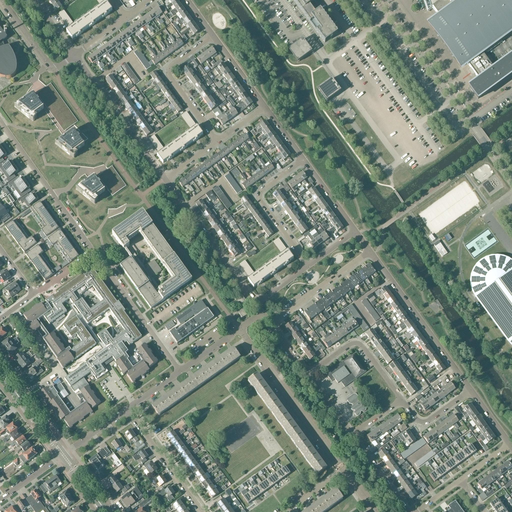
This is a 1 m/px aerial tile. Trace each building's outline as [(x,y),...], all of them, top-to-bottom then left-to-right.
[(178,2),(176,0),(170,0),(169,1),(171,4),(167,7),(168,9),(173,6),(178,2)] [(293,0),(325,43),(337,34),(311,0),(293,0)] [(511,0),(424,0),(428,10),(432,7),(439,17),(429,24),(461,68),(467,63),(482,53),(482,52),(502,38),(504,40),(511,34),(511,0)] [(65,5),(63,3),(61,5),(59,2),(53,6),(56,12),(62,7),(65,5)] [(106,15),(112,10),(106,2),(93,12),(99,20),(104,16),(105,17),(107,16),(106,15)] [(178,2),(173,6),(175,9),(170,12),(172,14),(182,7),(178,2)] [(185,12),(182,7),(172,14),(173,16),(178,13),(180,16),(185,12)] [(153,11),(158,18),(160,17),(159,15),(162,14),(158,8),(153,11)] [(156,20),(158,18),(153,11),(148,15),(152,21),(155,19),(156,20)] [(91,26),(92,27),(94,25),(93,24),(99,20),(93,12),(80,22),(86,30),(91,26)] [(189,17),(185,12),(180,16),(182,19),(177,22),(179,24),(189,17)] [(143,19),(148,26),(150,24),(150,23),(152,21),(148,15),(143,19)] [(180,26),(183,24),(185,27),(187,25),(192,21),(189,17),(179,24),(180,26)] [(146,27),(148,26),(143,19),(138,22),(142,28),(145,26),(146,27)] [(187,25),(187,26),(189,28),(180,35),(185,42),(187,40),(184,35),(188,32),(196,26),(192,21),(187,25)] [(80,33),(86,30),(80,22),(66,31),(72,39),(78,35),(79,36),(81,34),(80,33)] [(140,30),(142,28),(138,22),(133,26),(137,31),(138,32),(138,33),(141,31),(140,30)] [(128,29),(132,35),(135,33),(138,36),(140,35),(139,35),(138,33),(138,32),(137,31),(133,26),(129,28),(128,29)] [(200,31),(196,26),(188,32),(190,34),(192,32),(194,35),(200,31)] [(12,51),(9,47),(8,47),(6,47),(5,48),(3,41),(3,40),(6,38),(7,38),(0,28),(0,77),(0,78),(2,79),(5,79),(7,80),(9,79),(11,79),(13,78),(14,77),(15,75),(16,73),(17,71),(17,68),(17,66),(16,61),(14,56),(12,51)] [(130,37),(132,35),(128,29),(123,33),(128,40),(131,38),(130,37)] [(126,42),(128,40),(123,33),(118,37),(122,43),(125,40),(126,42)] [(120,44),(122,43),(118,37),(113,40),(118,47),(121,46),(120,44)] [(172,38),(171,39),(172,41),(171,42),(173,45),(170,47),(174,52),(179,49),(175,44),(173,41),(174,40),(172,38)] [(179,49),(183,45),(178,38),(176,39),(178,42),(175,44),(179,49)] [(116,49),(118,47),(113,40),(108,44),(112,50),(115,48),(116,49)] [(290,49),(299,62),(312,53),(303,40),(290,49)] [(104,47),(103,48),(108,55),(110,57),(112,55),(110,53),(111,53),(110,52),(112,50),(108,44),(104,47)] [(169,55),(166,51),(164,48),(165,47),(163,45),(161,46),(163,48),(162,49),(164,52),(161,54),(164,59),(169,55)] [(174,52),(170,47),(169,45),(167,46),(169,48),(166,51),(169,55),(174,52)] [(106,56),(108,58),(110,57),(108,55),(103,48),(98,51),(102,57),(105,55),(106,56)] [(211,58),(214,56),(215,57),(217,56),(216,54),(212,48),(207,52),(211,58)] [(93,55),(98,62),(101,60),(100,59),(102,57),(98,51),(93,55)] [(160,62),(156,57),(154,55),(155,54),(153,52),(152,53),(153,55),(152,56),(154,59),(151,61),(155,66),(160,62)] [(202,56),(206,61),(208,64),(210,62),(208,59),(211,58),(207,52),(202,56)] [(511,74),(511,56),(494,69),(482,53),(467,63),(472,70),(470,71),(472,75),(474,74),(479,80),(469,88),(478,100),(511,74)] [(160,62),(164,59),(161,54),(156,57),(160,62)] [(96,63),(98,62),(93,55),(88,58),(92,64),(96,62),(96,63)] [(197,59),(201,65),(206,61),(202,56),(197,59)] [(193,63),(195,65),(190,69),(188,66),(182,70),(186,75),(195,69),(198,67),(200,65),(196,60),(193,63)] [(182,69),(190,63),(188,61),(180,66),(182,69)] [(227,69),(223,63),(215,70),(218,75),(227,69)] [(186,75),(189,80),(195,76),(193,73),(197,71),(195,69),(186,75)] [(230,74),(227,69),(218,75),(220,77),(223,75),(225,78),(230,74)] [(116,72),(111,76),(105,80),(109,85),(115,81),(113,78),(117,75),(116,72)] [(150,76),(154,80),(159,77),(155,72),(150,76)] [(230,74),(225,78),(227,81),(225,82),(226,84),(224,86),(234,79),(230,74)] [(197,79),(195,76),(189,80),(193,86),(199,81),(201,80),(199,77),(197,79)] [(159,77),(154,80),(151,82),(151,81),(148,83),(149,85),(152,83),(153,84),(155,82),(157,85),(162,82),(159,77)] [(109,85),(111,88),(113,90),(119,86),(116,83),(121,80),(119,78),(115,81),(109,85)] [(202,79),(199,81),(193,86),(197,91),(203,86),(201,84),(203,82),(202,79)] [(238,84),(234,79),(224,86),(226,88),(230,85),(232,88),(238,84)] [(341,92),(331,79),(319,88),(328,101),(341,92)] [(165,86),(162,82),(157,85),(161,90),(165,86)] [(116,94),(117,95),(122,91),(127,88),(125,85),(123,83),(119,86),(113,90),(116,94)] [(241,89),(238,84),(232,88),(234,90),(232,92),(234,94),(241,89)] [(122,91),(117,95),(121,100),(126,96),(124,93),(133,87),(131,85),(127,88),(122,91)] [(161,90),(163,93),(164,95),(169,91),(165,86),(161,90)] [(204,89),(203,86),(197,91),(200,96),(208,90),(206,87),(204,89)] [(237,95),(238,96),(239,98),(245,94),(241,89),(234,94),(235,96),(237,95)] [(200,96),(204,101),(210,96),(208,94),(210,92),(208,90),(200,96)] [(172,95),(169,91),(164,95),(168,99),(170,97),(172,96),(172,95)] [(126,96),(121,100),(124,106),(130,101),(134,98),(130,93),(126,96)] [(44,109),(33,94),(14,107),(29,119),(44,109)] [(241,100),(237,103),(239,106),(249,99),(245,94),(239,98),(241,100)] [(176,100),(172,96),(168,99),(171,104),(176,100)] [(212,99),(210,96),(204,101),(208,106),(215,100),(213,97),(212,99)] [(125,106),(128,111),(134,107),(133,106),(136,105),(134,102),(136,100),(134,98),(130,101),(124,106),(125,106)] [(208,106),(211,111),(220,105),(216,99),(215,100),(208,106)] [(243,106),(245,109),(252,104),(249,99),(239,106),(235,109),(239,114),(241,112),(239,109),(243,106)] [(171,104),(174,108),(174,109),(179,105),(176,100),(171,104)] [(128,111),(132,116),(137,112),(135,109),(140,105),(138,103),(134,107),(128,111)] [(179,105),(174,109),(172,110),(171,109),(169,111),(170,113),(173,111),(173,112),(176,111),(178,114),(183,110),(179,105)] [(228,112),(233,118),(238,115),(232,106),(229,108),(231,110),(228,112)] [(142,108),(137,112),(132,116),(135,121),(141,117),(139,114),(143,110),(142,108)] [(216,118),(222,126),(228,122),(221,113),(217,108),(212,112),(214,115),(217,112),(219,115),(216,118)] [(221,113),(228,122),(233,118),(228,112),(223,116),(221,113)] [(146,114),(141,117),(135,121),(139,126),(145,122),(143,119),(147,116),(146,114)] [(150,118),(145,122),(139,126),(143,131),(149,127),(147,125),(152,121),(150,118)] [(269,126),(265,121),(260,125),(262,128),(257,131),(259,134),(269,126)] [(153,124),(149,127),(143,131),(147,136),(152,132),(150,130),(152,128),(155,126),(153,124)] [(262,139),(273,131),(269,126),(259,134),(264,130),(266,134),(261,137),(262,139)] [(195,140),(195,141),(198,140),(197,139),(203,135),(197,127),(183,136),(189,144),(195,140)] [(70,156),(84,146),(73,130),(55,144),(70,156)] [(273,131),(262,139),(264,141),(268,137),(271,140),(276,136),(273,131)] [(244,143),(247,141),(248,143),(250,141),(249,139),(245,134),(240,138),(244,143)] [(184,148),(189,144),(183,136),(170,146),(176,154),(182,150),(182,151),(185,149),(184,148)] [(269,148),(272,146),(274,145),(280,141),(276,136),(271,140),(269,141),(271,145),(268,146),(263,150),(265,152),(269,148)] [(240,138),(236,141),(239,146),(242,144),(244,147),(245,146),(247,148),(248,147),(247,144),(246,145),(244,143),(240,138)] [(239,146),(236,141),(231,145),(234,150),(239,146)] [(280,141),(274,145),(278,150),(283,146),(280,141)] [(231,145),(226,148),(230,153),(234,150),(231,145)] [(169,160),(169,161),(172,159),(171,158),(176,154),(170,146),(157,156),(163,164),(169,160)] [(280,153),(278,154),(275,156),(276,158),(287,151),(283,146),(278,150),(280,153)] [(226,148),(226,149),(221,152),(225,157),(230,153),(226,148)] [(290,156),(287,151),(276,158),(277,158),(278,160),(281,158),(283,161),(290,156)] [(217,155),(220,160),(225,157),(221,152),(217,155)] [(217,155),(212,159),(216,163),(220,160),(217,155)] [(212,159),(208,161),(207,162),(211,167),(216,163),(212,159)] [(3,163),(0,165),(0,169),(4,174),(15,166),(11,161),(5,165),(3,163)] [(207,162),(203,165),(206,170),(211,167),(207,162)] [(266,168),(269,173),(274,169),(269,162),(266,163),(268,166),(266,168)] [(198,169),(201,174),(206,170),(203,165),(198,169)] [(15,166),(4,174),(7,179),(6,180),(8,183),(14,178),(13,176),(18,172),(15,166)] [(261,171),(264,176),(269,173),(266,168),(261,171)] [(198,169),(197,170),(193,172),(197,177),(201,174),(198,169)] [(256,175),(260,180),(264,176),(261,171),(256,175)] [(188,176),(192,181),(197,177),(193,172),(188,176)] [(304,180),(307,178),(303,173),(298,176),(305,186),(307,184),(304,180)] [(251,178),(255,183),(260,180),(256,175),(251,178)] [(105,191),(94,176),(76,189),(91,202),(105,191)] [(184,179),(187,184),(192,181),(188,176),(184,179)] [(247,182),(250,186),(255,183),(251,178),(250,176),(248,177),(249,180),(247,182)] [(302,182),(304,186),(305,186),(298,176),(293,180),(297,186),(302,182)] [(15,179),(8,184),(10,187),(12,186),(15,191),(26,183),(23,178),(17,182),(15,179)] [(184,179),(179,183),(182,188),(187,184),(184,179)] [(293,180),(287,184),(292,190),(292,189),(294,193),(297,191),(294,188),(297,186),(293,180)] [(242,185),(245,190),(250,186),(247,182),(242,185)] [(26,183),(15,191),(21,198),(26,195),(24,192),(30,188),(26,183)] [(290,190),(286,184),(282,187),(284,190),(280,193),(279,190),(273,195),(277,200),(285,194),(284,194),(290,190)] [(307,197),(309,199),(317,193),(314,188),(308,192),(310,195),(307,197)] [(212,200),(215,198),(214,196),(210,191),(206,194),(210,201),(212,200)] [(321,198),(317,193),(309,199),(312,197),(315,202),(321,198)] [(27,195),(20,201),(22,204),(24,202),(27,207),(38,199),(34,194),(29,198),(27,195)] [(286,196),(285,194),(277,200),(280,205),(286,201),(283,197),(286,196)] [(241,200),(244,204),(249,201),(246,196),(241,200)] [(315,202),(317,204),(319,207),(325,203),(321,198),(315,202)] [(201,200),(196,204),(199,209),(207,203),(208,203),(207,200),(203,203),(201,200)] [(248,209),(253,206),(249,201),(244,204),(248,209)] [(288,203),(286,201),(280,205),(284,210),(293,203),(293,202),(292,203),(290,201),(288,203)] [(40,202),(30,210),(44,229),(41,231),(46,238),(54,232),(56,234),(47,240),(53,247),(55,245),(67,260),(60,265),(63,268),(69,264),(79,257),(60,231),(59,229),(40,202)] [(199,209),(202,212),(203,214),(208,210),(206,208),(209,206),(207,203),(199,209)] [(295,205),(293,203),(284,210),(288,215),(293,211),(291,207),(295,205)] [(321,209),(322,211),(323,212),(328,208),(325,203),(319,207),(317,208),(319,211),(321,209)] [(248,209),(251,214),(256,210),(253,206),(248,209)] [(323,212),(323,213),(324,214),(323,216),(324,218),(332,213),(328,208),(323,212)] [(5,210),(0,213),(0,220),(1,220),(3,223),(10,218),(5,210)] [(210,212),(208,210),(203,214),(206,219),(215,213),(213,210),(210,212)] [(255,219),(260,215),(256,210),(251,214),(255,219)] [(288,215),(291,219),(291,220),(297,216),(293,211),(288,215)] [(133,257),(121,266),(120,267),(151,310),(159,304),(161,302),(192,280),(142,212),(112,234),(112,235),(120,245),(121,244),(122,247),(124,249),(126,248),(127,248),(129,246),(126,242),(139,233),(149,246),(150,246),(159,257),(175,280),(161,290),(159,291),(160,293),(159,294),(133,257)] [(216,215),(215,213),(206,219),(210,224),(216,219),(214,217),(216,215)] [(300,213),(297,216),(291,220),(295,225),(301,221),(299,218),(301,216),(300,213)] [(328,219),(330,222),(336,218),(332,213),(324,218),(326,221),(328,219)] [(255,219),(258,223),(263,220),(260,215),(255,219)] [(216,219),(210,224),(213,229),(224,221),(222,218),(218,222),(216,219)] [(331,229),(334,227),(339,223),(336,218),(330,222),(332,224),(329,226),(331,229)] [(15,220),(5,227),(24,253),(26,255),(45,281),(55,274),(61,270),(58,266),(52,271),(41,255),(43,253),(38,246),(30,252),(29,250),(37,244),(32,237),(29,239),(15,220)] [(266,224),(263,220),(258,223),(262,228),(266,224)] [(217,233),(223,229),(221,227),(224,225),(222,222),(224,221),(213,229),(217,233)] [(302,223),(301,221),(295,225),(299,230),(304,226),(307,223),(305,221),(302,223)] [(343,228),(339,223),(334,227),(337,232),(343,228)] [(262,228),(265,233),(270,229),(266,224),(262,228)] [(308,231),(304,226),(299,230),(302,235),(308,231)] [(223,229),(217,233),(220,238),(229,232),(228,229),(225,232),(223,229)] [(265,233),(269,238),(273,234),(270,229),(265,233)] [(220,238),(222,240),(224,243),(230,239),(228,236),(231,234),(229,232),(220,238)] [(309,244),(313,250),(318,246),(314,240),(308,232),(303,236),(305,238),(307,236),(311,242),(309,244)] [(324,233),(319,236),(323,242),(328,238),(324,233)] [(319,236),(314,240),(318,246),(323,242),(319,236)] [(224,243),(226,246),(227,248),(236,242),(234,239),(232,241),(230,239),(224,243)] [(438,241),(433,245),(442,257),(447,254),(438,241)] [(236,242),(227,248),(231,253),(237,248),(235,246),(238,244),(236,242)] [(239,251),(237,248),(231,253),(235,258),(242,252),(240,250),(239,251)] [(288,263),(293,259),(287,251),(274,261),(280,269),(285,265),(286,266),(288,264),(288,263)] [(474,296),(508,342),(511,346),(511,261),(510,259),(505,257),(500,256),(494,256),(489,256),(484,258),(480,261),(476,264),(473,268),(471,273),(470,278),(470,282),(470,287),(472,292),(474,296)] [(154,261),(145,267),(153,278),(162,271),(154,261)] [(275,273),(280,269),(274,261),(261,270),(267,278),(272,274),(273,275),(275,274),(275,273)] [(373,280),(378,276),(369,265),(365,268),(371,276),(373,280)] [(361,271),(367,279),(371,276),(365,268),(361,271)] [(93,270),(84,276),(83,274),(58,293),(58,294),(55,296),(59,302),(62,299),(66,305),(71,302),(80,314),(63,327),(72,338),(76,335),(82,343),(71,351),(69,352),(75,360),(96,345),(80,323),(84,320),(87,324),(109,309),(124,330),(111,339),(106,330),(97,336),(107,350),(65,380),(74,392),(78,389),(80,392),(88,386),(89,386),(83,378),(91,373),(95,379),(105,372),(101,367),(113,358),(116,363),(122,358),(123,358),(125,357),(117,346),(119,345),(122,343),(123,345),(127,343),(129,346),(141,337),(124,312),(125,311),(118,302),(117,303),(93,270)] [(259,284),(260,285),(262,283),(261,282),(267,278),(261,270),(248,280),(254,288),(259,284)] [(370,284),(367,279),(361,271),(357,274),(362,282),(364,284),(366,283),(368,286),(370,284)] [(2,272),(0,273),(0,280),(2,279),(4,282),(11,277),(7,272),(4,274),(2,272)] [(352,277),(358,285),(362,282),(357,274),(352,277)] [(352,277),(348,280),(354,289),(358,285),(352,277)] [(344,284),(350,292),(354,289),(348,280),(344,284)] [(20,290),(15,283),(2,292),(4,294),(7,291),(10,295),(6,298),(8,300),(20,290)] [(344,284),(340,287),(346,295),(350,292),(344,284)] [(336,290),(341,298),(346,295),(340,287),(336,290)] [(379,296),(380,298),(389,292),(385,287),(380,291),(382,294),(379,296)] [(331,293),(337,301),(340,304),(344,301),(341,298),(336,290),(331,293)] [(392,297),(389,292),(380,298),(382,300),(385,298),(387,301),(392,297)] [(327,296),(333,304),(337,301),(331,293),(327,296)] [(369,300),(370,303),(372,304),(375,302),(373,301),(375,299),(371,294),(367,298),(369,300)] [(52,311),(44,317),(49,324),(66,312),(63,308),(66,305),(62,299),(59,302),(55,296),(54,295),(45,301),(48,304),(52,311)] [(327,296),(323,299),(329,307),(333,304),(327,296)] [(396,302),(392,297),(387,301),(389,303),(386,305),(388,308),(396,302)] [(319,302),(325,310),(329,307),(323,299),(319,302)] [(180,325),(184,322),(186,325),(207,309),(201,301),(176,319),(180,325)] [(319,302),(315,305),(323,317),(325,316),(328,314),(325,310),(319,302)] [(399,306),(396,302),(388,308),(389,310),(392,308),(394,310),(399,306)] [(26,314),(23,316),(29,324),(31,323),(32,324),(29,327),(33,333),(36,331),(37,330),(43,339),(58,360),(57,361),(63,369),(65,367),(65,366),(71,362),(72,362),(74,361),(68,352),(69,352),(71,351),(69,348),(65,351),(63,348),(64,347),(54,334),(50,336),(47,331),(42,325),(39,321),(44,317),(52,311),(48,304),(46,306),(44,303),(42,305),(41,304),(38,307),(37,306),(32,310),(33,310),(27,315),(26,314)] [(315,305),(304,313),(312,324),(309,325),(313,330),(326,321),(323,317),(315,305)] [(403,311),(399,306),(394,310),(396,313),(393,315),(394,317),(403,311)] [(180,325),(169,333),(177,344),(214,318),(207,309),(186,325),(184,322),(180,325)] [(396,319),(399,317),(401,320),(406,316),(403,311),(394,317),(396,319)] [(298,325),(304,320),(300,316),(298,318),(300,321),(297,323),(297,322),(294,324),(292,322),(285,327),(289,332),(298,325)] [(347,321),(353,330),(358,327),(351,316),(348,318),(349,320),(347,321)] [(400,328),(410,321),(406,316),(401,320),(399,322),(401,324),(398,326),(400,328)] [(175,325),(172,321),(165,327),(168,331),(175,325)] [(343,328),(348,334),(353,330),(347,321),(344,323),(346,326),(343,328)] [(400,328),(396,331),(393,333),(394,335),(401,330),(402,330),(406,327),(408,330),(413,326),(410,321),(400,328)] [(298,325),(289,332),(292,336),(298,332),(294,328),(298,325)] [(405,336),(407,338),(417,330),(413,326),(408,330),(410,332),(405,336)] [(337,329),(343,338),(348,334),(343,328),(340,330),(339,327),(337,329)] [(333,335),(338,341),(343,338),(337,329),(334,330),(336,333),(333,335)] [(373,330),(366,334),(370,340),(376,335),(373,330)] [(420,335),(417,330),(407,338),(408,340),(413,337),(415,339),(420,335)] [(292,336),(296,341),(301,337),(298,332),(292,336)] [(376,335),(370,340),(373,344),(380,340),(378,337),(380,335),(379,333),(376,335)] [(326,335),(333,345),(338,341),(333,335),(331,337),(329,334),(326,335)] [(323,342),(328,349),(333,345),(326,335),(324,337),(326,340),(323,342)] [(415,339),(417,342),(411,346),(413,348),(417,345),(424,340),(420,335),(415,339)] [(303,336),(301,337),(296,341),(299,346),(306,341),(303,336)] [(5,347),(6,349),(17,340),(15,338),(11,342),(9,339),(2,344),(3,345),(3,346),(4,347),(5,347)] [(6,349),(7,351),(7,352),(8,353),(9,353),(10,354),(16,349),(14,347),(19,343),(17,340),(6,349)] [(299,346),(303,351),(308,347),(306,344),(309,342),(307,340),(306,341),(299,346)] [(380,340),(373,344),(377,349),(384,345),(380,340)] [(427,345),(424,340),(417,345),(418,347),(420,346),(422,349),(427,345)] [(116,363),(115,364),(117,367),(118,366),(122,372),(121,373),(123,376),(128,372),(129,374),(127,375),(132,384),(135,382),(135,381),(141,376),(141,377),(146,374),(146,373),(149,371),(146,367),(148,366),(149,368),(158,362),(156,359),(155,360),(150,354),(151,353),(149,351),(146,348),(147,348),(145,345),(144,346),(137,351),(139,353),(137,354),(137,353),(134,355),(131,357),(128,352),(125,348),(124,346),(123,345),(122,343),(119,345),(117,346),(125,357),(123,358),(122,358),(116,363)] [(384,345),(377,349),(381,354),(387,350),(385,347),(387,345),(386,343),(384,345)] [(431,350),(427,345),(422,349),(424,352),(420,354),(422,356),(426,354),(425,354),(431,350)] [(310,349),(308,347),(303,351),(306,356),(315,349),(314,347),(310,349)] [(226,368),(240,358),(233,349),(219,358),(226,368)] [(306,356),(310,361),(315,357),(312,352),(315,349),(306,356)] [(387,350),(381,354),(384,359),(391,355),(387,350)] [(434,355),(431,350),(425,354),(426,354),(422,356),(424,358),(427,356),(429,359),(434,355)] [(15,359),(14,360),(16,362),(17,362),(18,364),(30,355),(29,353),(24,356),(21,353),(15,359)] [(391,355),(384,359),(388,364),(400,356),(397,353),(392,357),(391,355)] [(353,354),(326,374),(331,382),(335,380),(338,384),(341,382),(345,387),(366,372),(353,354)] [(32,357),(30,355),(18,364),(20,366),(19,367),(21,369),(22,369),(29,364),(27,361),(32,357)] [(434,355),(429,359),(430,361),(427,364),(429,366),(438,359),(434,355)] [(226,368),(219,358),(206,368),(212,377),(226,368)] [(34,368),(26,374),(28,376),(27,377),(28,379),(29,378),(30,379),(33,376),(34,378),(43,372),(40,369),(39,370),(37,367),(39,366),(38,366),(43,362),(40,359),(36,362),(32,365),(34,368)] [(441,364),(438,359),(429,366),(430,368),(434,366),(436,368),(441,364)] [(393,371),(399,366),(401,365),(399,363),(398,364),(396,361),(389,366),(393,371)] [(436,368),(438,371),(435,373),(437,376),(440,373),(445,369),(441,364),(436,368)] [(403,371),(399,366),(393,371),(396,376),(403,371)] [(212,377),(206,368),(192,378),(199,387),(212,377)] [(405,374),(403,371),(396,376),(400,381),(409,374),(408,372),(405,374)] [(257,374),(248,381),(258,394),(267,388),(257,374)] [(411,377),(409,374),(400,381),(404,386),(410,381),(409,379),(411,377)] [(430,384),(435,380),(432,375),(426,379),(430,384)] [(445,387),(450,393),(455,389),(451,383),(448,385),(445,381),(447,379),(446,376),(440,380),(445,387)] [(199,387),(192,378),(179,387),(185,396),(199,387)] [(404,386),(406,389),(407,391),(414,386),(410,381),(404,386)] [(47,388),(39,394),(40,396),(41,396),(46,402),(45,402),(47,405),(49,403),(51,406),(51,407),(52,409),(53,409),(55,412),(58,418),(59,417),(61,420),(65,417),(66,419),(64,420),(70,429),(73,427),(72,426),(78,422),(79,422),(84,419),(83,418),(89,414),(90,414),(93,412),(89,408),(91,407),(92,409),(100,403),(99,400),(98,401),(93,395),(94,394),(92,392),(89,389),(90,389),(88,386),(80,392),(82,394),(80,395),(80,394),(77,396),(80,401),(83,399),(85,403),(70,413),(57,395),(58,394),(64,389),(61,384),(54,389),(52,386),(49,388),(50,389),(48,390),(47,388)] [(416,384),(414,386),(407,391),(411,396),(418,391),(416,388),(418,387),(416,384)] [(185,396),(179,387),(165,397),(172,406),(185,396)] [(445,397),(450,393),(445,387),(440,391),(445,397)] [(277,401),(267,388),(258,394),(268,408),(277,401)] [(64,389),(58,394),(63,400),(69,395),(64,389)] [(433,392),(440,401),(445,397),(440,391),(438,393),(436,390),(433,392)] [(435,404),(440,401),(433,392),(431,393),(433,396),(430,398),(435,404)] [(356,394),(354,394),(347,399),(347,401),(349,404),(352,404),(353,406),(351,407),(351,409),(352,410),(354,411),(355,412),(354,414),(356,416),(358,416),(360,415),(360,412),(361,412),(364,412),(366,411),(366,408),(365,406),(362,406),(362,405),(362,403),(361,401),(359,402),(358,400),(358,398),(356,394)] [(423,409),(425,412),(430,408),(424,400),(420,395),(415,398),(417,401),(419,400),(423,403),(420,405),(421,405),(419,407),(421,410),(423,409)] [(172,406),(165,397),(152,407),(158,415),(172,406)] [(430,408),(435,404),(430,398),(428,400),(426,398),(424,400),(430,408)] [(287,414),(277,401),(268,408),(274,416),(278,421),(287,414)] [(470,404),(463,409),(465,412),(463,414),(460,411),(457,413),(461,418),(462,419),(474,410),(470,404)] [(466,419),(469,416),(472,420),(477,416),(479,415),(474,410),(462,419),(465,423),(466,422),(464,421),(466,420),(466,419)] [(297,428),(287,414),(278,421),(287,435),(297,428)] [(402,421),(398,416),(397,415),(392,419),(399,428),(402,432),(407,428),(404,424),(401,426),(399,423),(402,421)] [(453,415),(448,419),(453,425),(456,430),(459,428),(455,424),(458,422),(459,423),(462,421),(458,416),(455,418),(453,415)] [(479,415),(477,416),(472,420),(476,426),(483,421),(479,415)] [(0,425),(1,425),(4,429),(8,425),(7,424),(10,421),(9,420),(9,419),(9,418),(8,417),(7,417),(7,416),(0,421),(0,425)] [(396,429),(399,428),(392,419),(387,422),(392,429),(392,430),(392,429),(393,431),(396,429)] [(443,423),(448,429),(453,425),(448,419),(443,423)] [(487,427),(483,421),(476,426),(480,432),(487,427)] [(392,429),(387,422),(382,426),(387,432),(388,435),(391,433),(389,431),(392,429)] [(9,426),(0,432),(0,434),(1,436),(5,433),(5,432),(6,432),(8,434),(9,434),(10,433),(10,434),(17,428),(16,428),(17,427),(16,426),(15,425),(13,423),(9,426)] [(438,426),(443,433),(448,429),(443,423),(438,426)] [(382,436),(387,432),(382,426),(377,429),(382,436)] [(438,426),(433,430),(438,437),(443,433),(438,426)] [(480,432),(482,435),(484,437),(491,432),(487,427),(480,432)] [(306,441),(297,428),(287,435),(297,448),(306,441)] [(379,438),(382,436),(377,429),(372,433),(378,442),(379,442),(381,441),(379,438)] [(18,432),(17,430),(12,434),(6,438),(8,440),(12,437),(14,440),(21,435),(21,434),(20,432),(19,432),(18,432)] [(135,437),(136,436),(131,430),(125,434),(129,440),(133,438),(136,442),(138,441),(135,437)] [(436,441),(435,439),(438,437),(433,430),(428,434),(434,442),(436,441)] [(173,431),(167,436),(170,441),(177,436),(173,431)] [(408,431),(402,435),(404,439),(401,440),(403,442),(412,436),(408,431)] [(486,440),(488,443),(495,438),(491,432),(484,437),(481,440),(478,442),(482,447),(485,445),(483,442),(486,440)] [(367,436),(371,443),(374,441),(377,445),(379,444),(378,442),(372,433),(367,436)] [(433,443),(434,442),(428,434),(423,438),(428,444),(431,442),(433,443)] [(24,438),(22,436),(18,439),(11,445),(12,447),(17,443),(19,446),(26,441),(25,441),(25,440),(24,438)] [(177,436),(170,441),(174,446),(180,441),(177,436)] [(405,444),(407,443),(409,446),(416,441),(412,436),(403,442),(405,444)] [(174,446),(177,450),(184,446),(186,444),(187,445),(192,442),(190,439),(185,443),(184,441),(182,443),(180,441),(174,446)] [(121,446),(117,440),(112,444),(116,450),(119,448),(120,450),(123,448),(121,446)] [(316,455),(306,441),(297,448),(307,462),(316,455)] [(24,452),(31,446),(27,442),(23,445),(22,445),(15,450),(17,453),(21,451),(20,450),(22,449),(24,452)] [(384,450),(378,454),(382,459),(393,451),(389,453),(388,451),(390,449),(387,444),(382,447),(384,450)] [(471,444),(466,448),(472,455),(476,452),(471,444)] [(181,455),(187,450),(184,446),(177,450),(181,455)] [(23,455),(19,457),(24,464),(28,461),(37,454),(32,448),(23,455)] [(97,455),(90,460),(98,471),(103,468),(99,462),(101,460),(101,459),(105,456),(106,458),(111,454),(106,448),(101,451),(100,450),(98,452),(99,453),(97,455)] [(467,459),(472,455),(466,448),(462,451),(467,459)] [(382,459),(386,464),(391,460),(389,457),(397,451),(396,449),(393,451),(382,459)] [(187,450),(181,455),(184,460),(191,455),(187,450)] [(145,459),(148,457),(143,451),(139,454),(138,453),(133,457),(135,461),(140,457),(143,460),(141,462),(142,464),(147,461),(145,459)] [(467,459),(462,451),(457,455),(462,462),(467,459)] [(391,460),(386,464),(389,469),(395,465),(393,462),(397,458),(398,459),(401,457),(399,454),(397,455),(395,457),(391,460)] [(114,455),(111,457),(115,461),(114,462),(118,467),(122,464),(114,455)] [(184,460),(188,465),(194,460),(197,458),(195,456),(192,458),(191,455),(184,460)] [(326,468),(316,455),(307,462),(317,475),(326,468)] [(457,455),(452,458),(458,465),(462,462),(457,455)] [(194,460),(188,465),(191,470),(198,465),(200,463),(201,464),(206,461),(204,458),(199,462),(199,461),(196,463),(194,460)] [(453,469),(458,465),(452,458),(448,461),(453,469)] [(389,469),(392,472),(393,474),(399,470),(397,468),(405,462),(403,459),(395,465),(389,469)] [(443,465),(449,472),(453,469),(448,461),(443,465)] [(13,462),(8,465),(12,470),(17,467),(13,462)] [(157,470),(153,463),(151,465),(149,462),(144,466),(150,475),(157,470)] [(509,474),(511,473),(509,470),(511,468),(511,467),(508,462),(503,466),(509,474)] [(393,474),(397,479),(404,474),(402,471),(409,466),(407,464),(403,467),(399,470),(393,474)] [(191,470),(195,474),(201,470),(201,469),(204,467),(203,466),(200,468),(198,465),(191,470)] [(449,472),(443,465),(438,468),(444,475),(449,472)] [(285,466),(280,470),(285,477),(290,473),(285,466)] [(498,469),(502,475),(507,472),(509,474),(503,466),(498,469)] [(201,470),(195,474),(198,479),(212,469),(211,468),(206,471),(206,470),(203,472),(201,470)] [(438,468),(434,471),(439,479),(444,475),(438,468)] [(198,479),(202,484),(208,479),(211,477),(208,474),(213,470),(212,469),(198,479)] [(502,476),(502,475),(498,469),(493,473),(499,481),(501,480),(500,478),(502,476)] [(281,480),(285,477),(280,470),(275,473),(281,480)] [(434,482),(439,479),(434,471),(429,475),(434,482)] [(400,484),(408,479),(406,476),(408,474),(407,472),(405,474),(404,474),(397,479),(400,484)] [(281,480),(275,473),(271,476),(276,484),(281,480)] [(497,483),(499,481),(493,473),(488,477),(492,483),(492,484),(493,483),(493,485),(496,483),(495,481),(496,481),(497,483)] [(108,481),(112,487),(119,483),(115,478),(117,476),(116,474),(111,477),(112,478),(108,481)] [(158,475),(152,479),(149,481),(153,486),(156,484),(155,482),(158,480),(161,486),(166,482),(162,476),(160,477),(158,475)] [(59,481),(56,476),(40,488),(44,494),(47,492),(46,491),(47,491),(50,494),(59,487),(56,483),(59,481)] [(266,480),(272,487),(276,484),(271,476),(266,480)] [(208,479),(202,484),(205,489),(212,484),(214,482),(215,484),(220,480),(218,477),(213,481),(212,480),(210,482),(208,479)] [(400,484),(401,485),(404,489),(412,484),(410,481),(412,479),(410,477),(408,479),(400,484)] [(483,480),(483,481),(489,489),(491,487),(489,485),(492,483),(488,477),(483,480)] [(272,487),(266,480),(262,483),(267,490),(272,487)] [(489,489),(483,481),(477,484),(481,490),(484,488),(486,490),(488,493),(485,495),(487,498),(492,494),(490,491),(489,489)] [(404,489),(407,493),(408,494),(417,488),(417,487),(413,490),(411,487),(416,484),(414,482),(412,484),(404,489)] [(122,487),(119,483),(112,487),(117,493),(121,490),(124,494),(131,489),(128,485),(125,487),(125,485),(122,487)] [(267,490),(262,483),(257,486),(262,494),(267,490)] [(205,489),(209,494),(215,489),(217,488),(215,485),(214,487),(212,484),(205,489)] [(132,510),(139,505),(145,501),(134,486),(131,489),(124,494),(121,496),(123,498),(118,502),(124,511),(130,507),(132,510)] [(262,494),(257,486),(252,490),(258,497),(262,494)] [(174,493),(170,487),(165,491),(163,489),(159,492),(162,496),(166,493),(169,497),(171,495),(174,493)] [(417,488),(408,494),(412,500),(417,496),(415,492),(418,490),(417,488)] [(215,489),(209,494),(212,499),(219,494),(215,489)] [(41,497),(36,490),(31,494),(32,495),(38,504),(39,503),(38,502),(39,501),(39,502),(39,501),(44,508),(38,499),(41,497)] [(248,493),(253,501),(258,497),(252,490),(248,493)] [(329,509),(342,499),(336,490),(322,499),(329,509)] [(62,500),(61,501),(63,503),(70,497),(69,496),(69,495),(69,494),(67,491),(66,491),(62,494),(59,496),(60,496),(59,497),(62,500)] [(253,501),(248,493),(243,497),(248,504),(253,501)] [(45,508),(44,508),(39,501),(39,502),(39,501),(38,502),(39,503),(38,504),(32,495),(26,500),(32,508),(34,511),(48,511),(45,507),(45,508)] [(71,498),(70,497),(63,503),(64,505),(65,504),(67,507),(68,507),(68,508),(71,505),(70,505),(74,502),(71,498)] [(141,508),(138,511),(138,510),(135,511),(144,511),(143,511),(146,509),(146,508),(145,507),(153,501),(151,498),(146,502),(145,501),(139,505),(141,508)] [(493,509),(501,503),(497,498),(490,504),(493,509)] [(216,504),(220,509),(227,504),(224,499),(216,504)] [(322,499),(309,509),(310,511),(324,511),(329,509),(322,499)] [(29,510),(32,508),(26,500),(23,502),(22,500),(17,504),(20,508),(20,509),(22,511),(25,511),(24,509),(27,507),(29,510)] [(173,505),(177,510),(183,505),(179,500),(173,505)] [(463,511),(455,501),(448,506),(450,509),(448,510),(447,508),(444,509),(446,511),(444,511),(463,511)] [(501,503),(493,509),(495,511),(498,511),(504,508),(501,503)]
